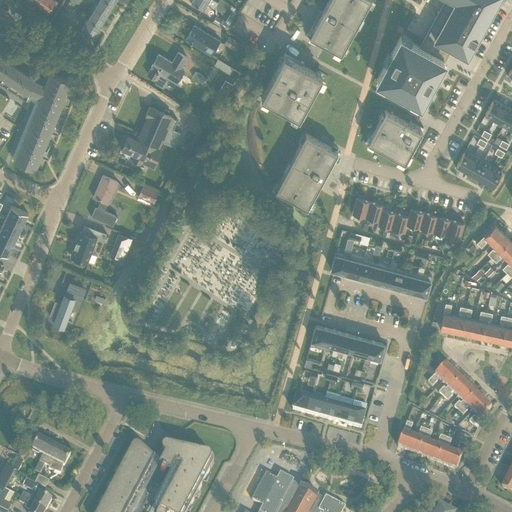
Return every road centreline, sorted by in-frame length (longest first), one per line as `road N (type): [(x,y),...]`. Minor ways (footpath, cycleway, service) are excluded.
road 1 (residential): [(373,459),(409,320),(326,299)]
road 2 (residential): [(422,183),(511,18)]
road 3 (residential): [(0,353),(57,204)]
road 4 (residential): [(221,126),(299,0)]
road 5 (residential): [(255,429),(121,397)]
road 6 (residential): [(57,204),(110,81)]
road 7 (residential): [(110,81),(0,9)]
road 8 (residential): [(121,397),(0,359)]
road 9 (residential): [(69,511),(117,422),(121,397)]
road 10 (residential): [(373,459),(255,429)]
